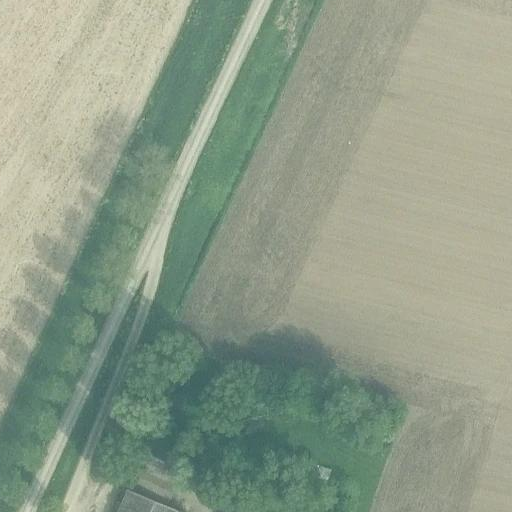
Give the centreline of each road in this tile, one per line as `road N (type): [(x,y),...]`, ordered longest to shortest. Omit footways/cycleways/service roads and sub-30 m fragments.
road 1 (unclassified): [(27,511),(156,229)]
road 2 (unclassified): [(62,511),(149,299),(156,229)]
road 3 (unclassified): [(156,229),(261,0)]
